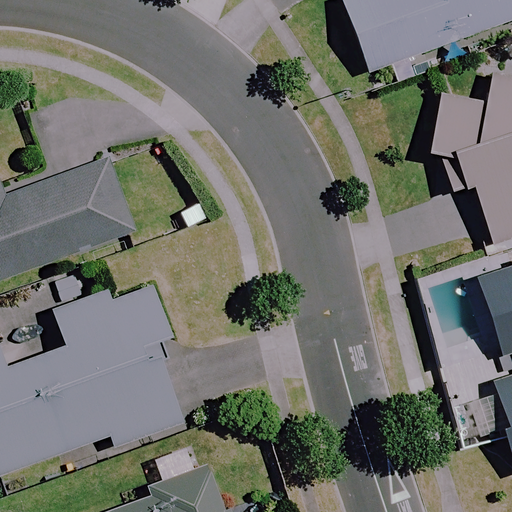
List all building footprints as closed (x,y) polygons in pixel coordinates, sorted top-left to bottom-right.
[(511,0),(348,0),(344,2),(369,72),(511,19),(511,0)] [(443,97),(433,157),(448,160),(443,187),(477,193),(491,244),(511,238),(511,64),(493,62),(486,104),(443,97)] [(0,281),(134,233),(108,160),(1,199),(0,195),(0,281)] [(511,269),(482,278),(511,380),(494,385),(511,448),(511,269)] [(206,417),(161,284),(57,319),(67,348),(9,368),(2,347),(0,347),(0,476),(111,438),(115,448),(206,417)] [(226,511),(207,457),(145,478),(154,505),(133,511),(226,511)]
